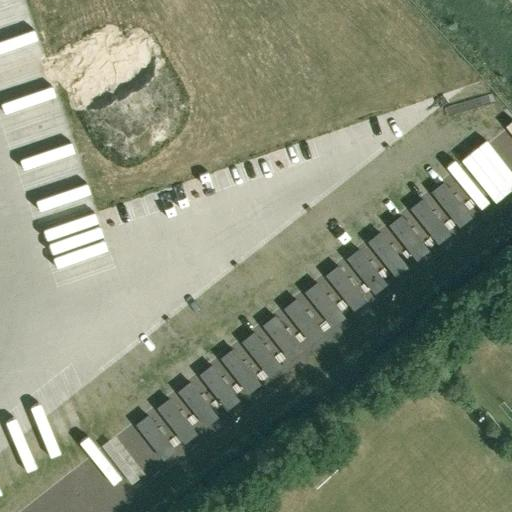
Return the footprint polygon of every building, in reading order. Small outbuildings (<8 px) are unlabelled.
[(445,183),(431,193),(459,229),(472,218),(445,183)] [(424,199),(410,210),(438,245),(451,235),(424,199)] [(402,216),(389,226),(417,261),(430,251),(402,216)] [(381,232),(368,243),(396,278),(409,267),(381,232)] [(361,249),(347,259),(375,294),(388,284),(361,249)] [(340,265),(327,275),(355,310),(368,300),(340,265)] [(318,281),(305,292),(333,327),(346,317),(318,281)] [(298,297),(285,308),(312,343),(325,333),(298,297)] [(276,314),(263,324),(291,360),(304,349),(276,314)] [(256,330),(243,341),(270,376),(283,365),(256,330)] [(234,347),(221,357),(249,393),(262,382),(234,347)] [(214,363),(201,373),(228,408),(242,398),(214,363)] [(192,380),(179,390),(207,425),(220,415),(192,380)] [(171,396),(158,407),(185,442),(199,432),(171,396)] [(150,412),(137,423),(165,458),(178,448),(150,412)]
